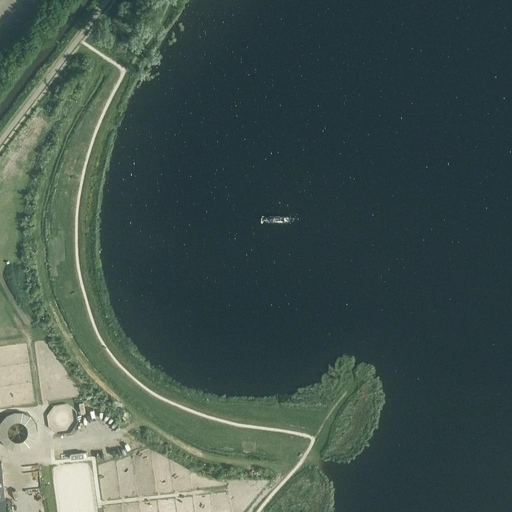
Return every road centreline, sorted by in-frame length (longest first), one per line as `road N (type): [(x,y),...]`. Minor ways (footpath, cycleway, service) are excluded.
road 1 (unknown): [(115,0),(0,149)]
road 2 (track): [(120,435),(54,443),(19,460),(23,511)]
